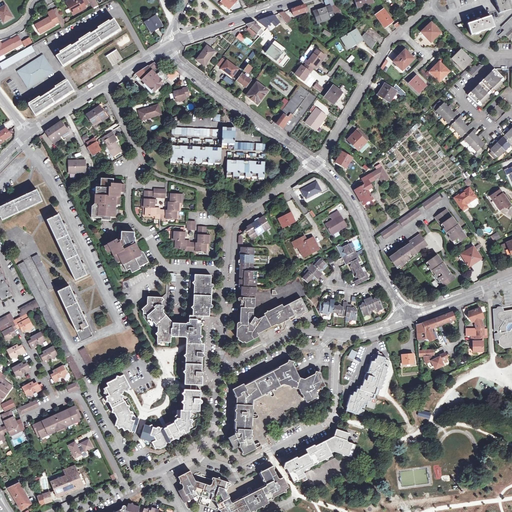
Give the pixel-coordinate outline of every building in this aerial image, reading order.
[(69,0),(66,2),(72,13),(76,11),(77,13),(86,8),(82,1),(77,3),(76,1),(75,0),(69,0)] [(92,0),(87,0),(92,8),(96,6),(92,0)] [(212,0),(212,1),(218,6),(221,2),(229,10),(237,0),(212,0)] [(494,0),(499,13),(510,9),(508,3),(509,2),(508,0),(494,0)] [(12,17),(5,5),(0,8),(0,16),(3,22),(12,17)] [(292,9),(294,15),(302,12),(303,14),(308,13),(305,5),(292,9)] [(316,15),(318,20),(329,16),(330,18),(342,14),(340,9),(336,5),(331,6),(315,11),(316,15)] [(56,8),(52,11),(58,22),(61,27),(65,25),(56,8)] [(386,26),(393,20),(383,9),(376,15),(386,26)] [(39,28),(37,29),(40,34),(55,26),(54,25),(58,22),(52,11),(47,13),(49,17),(37,24),(39,28)] [(162,25),(156,15),(145,22),(151,32),(154,30),(154,31),(161,27),(160,26),(162,25)] [(266,27),(272,20),(276,18),(274,15),(258,21),(266,27)] [(287,15),(282,18),(288,24),(293,19),(287,15)] [(467,24),(471,35),(494,27),(490,16),(467,24)] [(511,17),(501,27),(503,30),(497,36),(500,38),(504,35),(509,40),(511,36),(511,17)] [(114,19),(56,56),(63,66),(120,30),(114,19)] [(254,22),(246,25),(250,27),(246,31),(253,36),(257,32),(258,33),(262,29),(254,22)] [(440,32),(431,23),(423,31),(432,40),(440,32)] [(342,38),(347,47),(357,41),(358,42),(362,40),(354,27),(347,30),(349,34),(342,38)] [(364,42),(372,49),(376,42),(365,32),(362,37),(365,41),(364,42)] [(0,53),(1,53),(2,55),(22,44),(18,37),(12,40),(11,40),(1,45),(0,45),(0,53)] [(31,45),(0,62),(0,64),(2,69),(35,51),(31,45)] [(209,58),(214,51),(207,47),(197,60),(205,66),(210,59),(209,58)] [(322,60),(326,55),(318,49),(309,60),(307,59),(305,62),(307,64),(304,67),(302,66),(295,75),(305,82),(311,74),(310,73),(316,65),(317,66),(321,60),(322,60)] [(117,50),(106,56),(113,66),(118,63),(123,60),(117,50)] [(402,70),(414,59),(405,50),(393,61),(402,70)] [(463,69),(472,61),(461,50),(452,59),(453,60),(452,61),(456,65),(457,64),(463,69)] [(252,51),(247,56),(251,59),(256,54),(252,51)] [(54,72),(43,55),(18,71),(29,88),(35,84),(35,83),(48,75),(48,76),(54,72)] [(218,65),(222,68),(226,62),(222,59),(218,65)] [(222,68),(221,69),(233,77),(238,70),(227,61),(226,62),(222,68)] [(429,73),(433,77),(435,75),(441,80),(449,72),(439,62),(429,73)] [(476,63),(468,71),(473,76),(482,67),(484,65),(480,63),(477,65),(476,63)] [(248,74),(252,69),(248,65),(244,71),(248,74)] [(152,71),(148,66),(136,74),(154,92),(169,78),(161,70),(158,73),(155,68),(152,71)] [(233,77),(221,69),(220,70),(231,79),(233,77)] [(467,95),(469,96),(495,71),(494,69),(467,95)] [(495,71),(469,96),(476,104),(478,102),(480,103),(483,103),(488,98),(488,95),(487,94),(489,91),(492,89),(493,90),(496,90),(501,85),(502,82),(500,81),(502,78),(495,71)] [(246,87),(251,81),(242,74),(237,81),(246,87)] [(418,93),(426,86),(416,76),(413,79),(412,78),(408,83),(418,93)] [(67,81),(29,105),(35,116),(73,91),(67,81)] [(321,92),(323,87),(315,82),(312,87),(321,92)] [(247,96),(252,99),(253,98),(259,102),(267,91),(257,83),(247,96)] [(393,89),(384,84),(378,95),(390,101),(395,93),(403,98),(406,94),(396,84),(393,89)] [(290,115),(293,117),(311,92),(301,85),(274,122),(284,129),(291,120),(288,118),(290,115)] [(335,104),(343,93),(334,86),(326,97),(335,104)] [(176,101),(178,101),(182,100),(185,99),(185,97),(189,96),(187,88),(182,89),(182,91),(179,92),(174,93),(176,101)] [(343,93),(335,104),(337,105),(345,94),(343,93)] [(474,134),(476,132),(474,129),(471,132),(469,129),(472,127),(469,124),(466,126),(461,121),(463,118),(461,116),(458,118),(456,116),(458,113),(455,110),(453,113),(450,110),(452,107),(450,104),(447,107),(444,103),(436,110),(448,123),(452,119),(454,122),(451,126),(462,137),(466,133),(468,135),(464,139),(476,152),(484,144),(480,140),(482,138),(479,135),(477,137),(474,134)] [(88,115),(93,124),(102,119),(107,116),(101,106),(88,115)] [(147,110),(147,109),(139,111),(141,119),(145,118),(145,120),(161,115),(158,106),(149,108),(150,109),(147,110)] [(327,116),(317,108),(306,122),(316,130),(327,116)] [(52,141),(60,135),(67,131),(61,122),(45,132),(52,141)] [(511,143),(511,142),(511,123),(511,124),(511,125),(511,127),(507,133),(504,130),(501,133),(504,136),(502,138),(499,135),(496,137),(499,140),(496,143),(493,141),(490,144),(493,147),(489,150),(497,158),(509,146),(505,142),(508,140),(511,143)] [(222,137),(222,129),(219,129),(172,127),(172,134),(222,137)] [(222,129),(222,137),(222,140),(218,140),(218,142),(221,142),(234,143),(234,142),(235,128),(222,127),(222,129)] [(2,134),(0,134),(0,142),(1,144),(4,142),(4,141),(11,136),(7,128),(1,132),(2,134)] [(359,150),(366,142),(356,132),(348,140),(359,150)] [(106,142),(111,151),(115,157),(123,152),(118,144),(117,142),(119,141),(114,133),(104,139),(106,142)] [(417,141),(423,139),(420,133),(414,135),(417,141)] [(94,139),(86,144),(89,148),(87,149),(92,157),(100,151),(96,144),(97,144),(94,139)] [(265,144),(234,142),(234,143),(233,149),(237,149),(265,151),(265,144)] [(171,145),(170,160),(176,160),(182,161),(189,161),(195,161),(201,162),(207,162),(214,162),(220,163),(221,148),(171,145)] [(352,158),(342,153),(336,162),(346,168),(352,158)] [(86,160),(69,160),(70,173),(87,173),(86,160)] [(257,177),(264,177),(265,162),(227,160),(226,175),(232,175),(239,176),(245,176),(251,176),(257,177)] [(379,168),(376,169),(359,180),(360,182),(355,186),(357,189),(355,190),(363,205),(373,199),(370,194),(375,191),(370,183),(379,177),(382,182),(388,179),(378,162),(376,164),(379,168)] [(114,215),(115,208),(113,208),(113,203),(115,203),(119,203),(120,195),(117,195),(118,190),(120,191),(120,183),(113,183),(109,182),(109,178),(101,177),(101,186),(96,185),(96,189),(99,189),(98,193),(96,192),(95,201),(92,205),(92,214),(102,215),(102,217),(102,218),(108,219),(108,215),(111,215),(114,215)] [(304,199),(321,191),(317,182),(302,189),(304,194),(302,194),(304,199)] [(164,196),(164,189),(154,188),(153,195),(164,196)] [(470,189),(455,199),(463,212),(468,209),(466,206),(476,200),(470,189)] [(494,198),(492,199),(499,209),(504,206),(505,206),(509,203),(507,200),(508,200),(504,194),(503,194),(499,189),(492,194),(494,198)] [(25,195),(8,203),(8,201),(5,202),(4,203),(4,204),(0,206),(0,214),(2,219),(42,201),(37,190),(28,193),(28,192),(26,193),(24,194),(25,195)] [(154,216),(158,217),(159,209),(155,209),(155,207),(153,207),(153,203),(154,198),(151,198),(151,191),(144,190),(144,198),(142,198),(142,202),(143,203),(143,206),(143,210),(145,211),(145,214),(154,215),(154,216)] [(162,211),(161,217),(161,219),(166,219),(166,217),(175,218),(175,214),(177,214),(177,210),(178,206),(179,206),(180,202),(180,198),(182,198),(182,194),(170,193),(170,197),(169,201),(167,201),(167,206),(167,210),(166,210),(165,212),(162,211)] [(438,194),(437,193),(422,203),(426,209),(441,199),(438,194)] [(421,213),(417,207),(410,212),(399,220),(403,226),(421,213)] [(445,228),(443,230),(445,234),(447,233),(449,237),(448,238),(451,242),(453,241),(456,244),(465,238),(460,230),(456,225),(446,210),(435,218),(435,219),(440,226),(442,225),(445,228)] [(331,234),(346,226),(338,211),(330,216),(332,220),(325,224),(331,234)] [(291,212),(278,218),(283,227),(294,222),(292,217),(293,217),(291,212)] [(58,214),(47,220),(75,280),(87,274),(83,265),(73,246),(64,226),(58,214)] [(251,226),(247,228),(244,230),(243,231),(244,232),(244,233),(245,233),(246,232),(251,240),(270,228),(264,218),(261,220),(260,219),(258,219),(255,220),(254,222),(255,224),(251,226)] [(400,228),(396,222),(381,233),(385,239),(400,228)] [(192,242),(191,250),(191,252),(195,252),(195,251),(205,251),(205,247),(207,247),(207,244),(207,240),(209,240),(209,236),(204,235),(205,228),(198,227),(197,235),(197,239),(197,243),(192,242)] [(132,267),(134,270),(140,267),(139,266),(138,264),(147,259),(143,251),(138,249),(135,242),(134,243),(132,238),(133,235),(134,235),(134,230),(122,229),(121,236),(121,238),(117,240),(116,239),(105,244),(109,252),(112,250),(115,249),(116,252),(114,253),(118,260),(121,259),(123,257),(125,261),(123,262),(127,269),(130,268),(132,267)] [(172,231),(172,235),(174,235),(174,239),(173,239),(173,243),(175,244),(175,247),(185,248),(184,250),(188,250),(189,242),(185,242),(185,240),(183,240),(183,236),(184,232),(172,231)] [(402,249),(398,252),(390,258),(397,267),(400,264),(401,266),(406,263),(405,262),(409,260),(409,261),(414,258),(413,256),(421,250),(418,247),(425,242),(420,235),(409,242),(410,244),(402,249)] [(298,246),(303,257),(318,249),(313,237),(306,241),(304,236),(292,242),(295,248),(298,246)] [(511,253),(511,240),(500,245),(502,251),(508,249),(510,254),(511,253)] [(360,262),(353,248),(351,249),(349,244),(343,247),(344,250),(343,252),(346,253),(346,255),(342,257),(345,264),(350,262),(351,265),(350,267),(353,268),(356,274),(355,276),(358,278),(359,279),(354,281),(356,285),(369,279),(365,272),(363,273),(359,263),(360,262)] [(241,259),(239,259),(238,260),(238,261),(237,262),(238,264),(238,265),(239,265),(241,266),(240,270),(240,277),(240,279),(239,286),(240,286),(239,296),(238,296),(237,296),(237,297),(237,298),(237,299),(238,300),(239,300),(238,314),(242,315),(242,321),(238,321),(237,321),(237,322),(236,322),(236,323),(235,335),(245,342),(257,336),(257,335),(257,334),(257,332),(255,329),(261,327),(263,330),(275,324),(277,325),(283,321),(283,319),(285,318),(288,317),(290,320),(295,317),(296,318),(302,316),(302,314),(307,311),(301,297),(282,306),(281,304),(279,305),(268,310),(265,309),(265,311),(263,312),(264,314),(256,317),(251,315),(252,307),(253,307),(254,279),(255,279),(255,270),(252,270),(253,247),(242,247),(242,252),(240,251),(239,252),(238,252),(238,253),(238,254),(239,254),(240,254),(242,255),(241,259)] [(480,259),(472,247),(461,254),(468,266),(480,259)] [(40,253),(33,256),(36,263),(42,260),(41,257),(40,253)] [(444,269),(441,264),(436,256),(426,263),(429,267),(427,268),(430,272),(431,272),(434,276),(433,276),(436,281),(437,280),(443,287),(454,280),(451,275),(449,276),(444,269)] [(318,279),(323,273),(321,271),(320,270),(321,269),(323,268),(323,266),(326,263),(321,259),(318,262),(316,261),(305,272),(307,274),(303,278),(308,283),(310,281),(313,280),(313,278),(314,276),(318,279)] [(19,264),(43,307),(48,304),(49,303),(25,260),(19,264)] [(42,260),(36,263),(49,289),(55,286),(42,260)] [(0,297),(2,300),(3,300),(12,295),(11,291),(12,290),(10,286),(9,287),(7,284),(9,284),(7,279),(5,280),(2,272),(3,271),(1,267),(0,267),(0,264),(0,297)] [(190,383),(195,383),(200,384),(200,374),(201,374),(202,374),(202,373),(202,372),(201,371),(200,371),(201,356),(202,355),(203,355),(203,354),(203,353),(203,352),(202,352),(201,352),(202,343),(199,343),(200,325),(201,325),(201,324),(202,324),(202,323),(201,323),(201,322),(200,322),(201,315),(208,315),(209,308),(210,308),(211,307),(211,306),(211,305),(210,304),(209,304),(210,286),(211,286),(212,285),(212,284),(212,283),(211,283),(211,282),(210,282),(211,275),(195,274),(195,279),(193,281),(195,284),(194,294),(193,304),(191,306),(193,308),(192,314),(189,314),(188,321),(187,321),(186,322),(172,322),(163,311),(163,308),(162,308),(162,307),(163,307),(163,306),(164,306),(164,305),(163,305),(163,304),(162,304),(163,300),(164,299),(162,296),(148,296),(148,304),(142,308),(143,310),(143,312),(145,312),(147,315),(146,317),(149,317),(155,323),(156,322),(159,325),(158,326),(157,331),(155,332),(157,335),(157,340),(170,341),(170,337),(173,335),(184,336),(186,338),(186,352),(183,354),(186,356),(185,368),(182,370),(185,373),(184,383),(190,383)] [(75,297),(77,296),(76,294),(75,292),(74,293),(70,285),(58,291),(82,341),(94,335),(85,317),(86,316),(85,314),(84,313),(83,313),(75,297)] [(378,312),(379,310),(383,309),(378,299),(377,299),(375,298),(374,299),(373,300),(371,298),(364,300),(365,303),(364,304),(362,303),(362,305),(359,306),(364,316),(367,315),(370,316),(371,312),(374,310),(378,312)] [(19,314),(21,317),(24,315),(26,314),(39,307),(36,300),(19,309),(21,313),(19,314)] [(338,315),(346,317),(348,317),(350,321),(352,320),(355,321),(358,310),(355,309),(354,307),(353,307),(351,307),(352,305),(348,304),(348,303),(344,302),(343,307),(341,307),(340,305),(338,307),(334,306),(335,300),(331,300),(331,303),(329,303),(328,301),(325,303),(323,314),(327,314),(329,317),(331,313),(339,314),(338,315)] [(48,304),(43,307),(41,308),(76,378),(83,374),(48,304)] [(497,308),(493,309),(494,339),(498,338),(499,344),(503,347),(511,346),(511,344),(511,309),(504,310),(503,308),(500,306),(497,307),(497,308)] [(475,324),(477,330),(484,327),(481,319),(484,318),(480,308),(470,312),(474,322),(475,321),(476,324),(475,324)] [(435,319),(423,323),(430,341),(437,338),(435,333),(433,333),(432,329),(455,320),(452,312),(435,319)] [(11,322),(7,315),(0,318),(0,327),(9,322),(11,322)] [(14,320),(13,321),(17,328),(20,327),(23,331),(26,329),(30,331),(31,327),(32,326),(28,318),(26,319),(24,315),(21,317),(14,320)] [(17,328),(13,321),(11,322),(9,322),(10,323),(3,326),(4,331),(2,332),(7,340),(9,339),(12,340),(13,337),(16,335),(14,330),(17,328)] [(9,322),(0,327),(2,332),(4,331),(3,326),(10,323),(9,322)] [(430,341),(423,323),(418,324),(418,329),(418,338),(419,346),(426,345),(426,342),(430,341)] [(33,349),(36,347),(35,345),(39,343),(42,345),(43,341),(44,340),(41,333),(31,338),(32,340),(29,342),(33,349)] [(477,336),(471,336),(472,342),(473,342),(473,352),(483,352),(483,336),(477,336)] [(8,350),(12,358),(13,357),(17,359),(18,355),(21,353),(22,354),(25,353),(22,345),(18,347),(17,345),(8,350)] [(85,346),(79,349),(90,372),(96,369),(85,346)] [(51,357),(54,358),(55,355),(57,354),(53,347),(43,352),(44,354),(41,356),(45,363),(48,361),(47,359),(51,357)] [(431,356),(424,356),(424,360),(426,364),(432,361),(435,368),(437,369),(444,365),(442,361),(448,359),(445,353),(440,356),(440,357),(433,360),(431,356)] [(413,364),(413,354),(402,355),(402,364),(413,364)] [(354,395),(352,395),(350,394),(346,406),(347,407),(346,410),(362,415),(364,409),(361,409),(361,407),(363,407),(365,404),(367,404),(366,406),(373,408),(375,402),(370,401),(372,397),(374,397),(376,393),(373,393),(375,388),(379,389),(382,387),(382,385),(384,384),(384,381),(385,380),(385,377),(387,376),(386,374),(388,372),(387,370),(388,367),(389,367),(390,363),(389,363),(390,361),(385,360),(386,358),(379,355),(379,356),(377,355),(372,357),(371,361),(372,361),(371,365),(368,364),(365,372),(367,372),(364,382),(363,385),(363,386),(362,389),(360,389),(359,392),(355,391),(354,395)] [(243,454),(254,449),(250,439),(250,429),(252,404),(252,399),(262,393),(271,388),(276,387),(284,383),(288,385),(301,390),(307,402),(319,396),(317,391),(317,390),(324,387),(324,384),(319,373),(304,379),(299,378),(290,362),(278,367),(279,369),(244,385),(243,384),(232,389),(236,398),(234,434),(227,438),(233,449),(237,447),(239,447),(243,454)] [(31,371),(27,364),(23,365),(22,363),(13,368),(17,376),(18,375),(22,376),(23,372),(26,371),(27,373),(31,371)] [(0,382),(1,383),(0,383),(0,400),(2,402),(9,391),(13,386),(4,380),(6,378),(0,372),(0,368),(1,366),(0,366),(0,382)] [(58,378),(62,376),(65,378),(66,374),(67,373),(63,366),(54,371),(55,373),(51,375),(55,382),(59,380),(58,378)] [(139,427),(142,419),(134,416),(134,415),(134,414),(135,414),(135,413),(134,413),(134,412),(134,411),(133,411),(132,411),(130,408),(131,406),(128,405),(126,401),(125,401),(124,399),(125,396),(123,395),(123,394),(125,394),(126,392),(125,390),(127,390),(129,390),(130,388),(132,387),(125,374),(121,376),(119,375),(118,377),(109,382),(110,385),(105,388),(106,390),(105,393),(108,394),(109,395),(108,396),(109,398),(108,401),(111,402),(114,409),(114,412),(116,413),(120,418),(118,424),(119,425),(121,427),(123,426),(125,427),(126,429),(129,428),(131,429),(131,430),(132,430),(133,430),(134,430),(137,431),(139,427)] [(36,390),(37,392),(41,390),(37,382),(34,384),(32,382),(23,387),(27,395),(29,394),(32,396),(33,392),(36,390)] [(80,388),(77,382),(67,386),(69,392),(80,388)] [(276,387),(262,394),(264,397),(270,393),(282,387),(281,385),(276,387)] [(145,424),(143,428),(140,437),(143,438),(144,440),(146,439),(151,441),(155,447),(158,446),(160,447),(161,445),(163,443),(166,444),(166,442),(176,437),(179,438),(179,435),(189,430),(189,426),(191,426),(191,421),(193,420),(191,417),(191,415),(193,413),(191,412),(192,410),(198,410),(199,403),(200,402),(200,401),(200,400),(199,399),(199,390),(195,389),(189,389),(183,389),(183,398),(181,400),(183,403),(182,409),(177,409),(177,414),(175,415),(177,417),(176,418),(175,418),(173,419),(173,420),(170,422),(169,421),(166,422),(167,425),(163,427),(161,426),(160,429),(159,429),(160,428),(159,427),(156,426),(156,427),(152,426),(151,423),(149,425),(145,424)] [(252,399),(252,404),(255,404),(255,401),(264,397),(262,394),(252,399)] [(37,400),(17,409),(19,415),(40,406),(37,400)] [(8,402),(2,404),(5,411),(16,406),(14,402),(9,404),(8,402)] [(80,420),(79,418),(77,413),(79,412),(76,406),(57,414),(60,420),(55,423),(52,417),(33,425),(36,432),(39,431),(41,435),(42,437),(80,420)] [(14,427),(18,425),(14,417),(13,417),(10,410),(2,414),(4,419),(8,417),(9,419),(5,421),(4,421),(6,426),(9,431),(14,429),(14,427)] [(21,432),(18,425),(14,427),(14,429),(9,431),(11,436),(21,432)] [(301,478),(302,481),(306,479),(302,472),(303,470),(331,456),(330,453),(333,452),(350,457),(354,445),(346,442),(345,440),(347,433),(337,430),(335,431),(333,437),(306,451),(306,453),(296,458),(296,457),(284,462),(283,466),(283,468),(285,467),(286,467),(293,482),(301,478)] [(82,453),(85,451),(93,447),(89,439),(81,443),(81,444),(78,446),(75,441),(69,445),(76,457),(82,454),(82,453)] [(63,470),(66,476),(77,471),(75,465),(63,470)] [(223,491),(225,490),(226,486),(227,486),(228,486),(228,485),(228,484),(228,483),(227,482),(212,477),(210,484),(207,485),(195,481),(190,471),(178,477),(182,485),(181,489),(177,490),(183,502),(197,495),(214,501),(218,507),(219,507),(220,508),(219,509),(220,511),(241,511),(247,509),(249,511),(267,502),(266,500),(285,490),(284,489),(287,487),(282,477),(279,478),(276,478),(272,469),(272,468),(271,466),(260,472),(266,484),(267,484),(268,486),(261,489),(241,499),(232,503),(232,504),(228,506),(226,503),(228,502),(227,499),(223,491)] [(81,470),(78,471),(83,485),(87,483),(81,470)] [(84,485),(83,485),(78,471),(77,471),(66,476),(65,476),(52,482),(58,496),(84,485)] [(259,487),(261,489),(268,486),(267,484),(266,484),(260,472),(258,473),(263,483),(262,485),(259,487)] [(7,486),(22,510),(32,503),(19,482),(15,484),(14,483),(7,486)] [(240,496),(241,499),(261,489),(259,487),(251,491),(240,496)] [(52,501),(48,488),(41,490),(43,494),(38,496),(41,505),(46,502),(52,501)] [(229,498),(227,499),(228,502),(226,503),(228,506),(232,504),(232,503),(241,499),(240,496),(233,500),(230,499),(229,498)]
